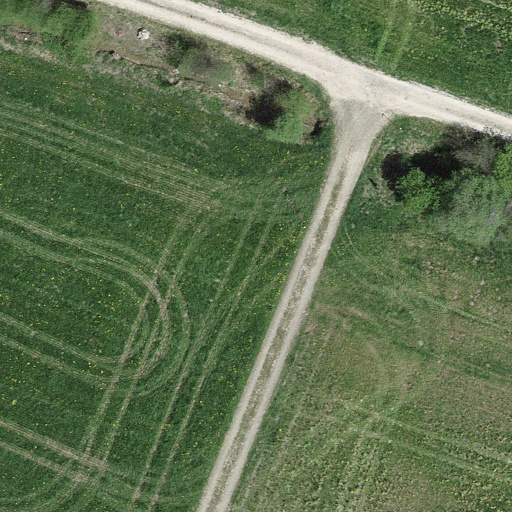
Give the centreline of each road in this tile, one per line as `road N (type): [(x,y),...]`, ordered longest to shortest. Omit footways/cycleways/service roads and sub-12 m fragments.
road 1 (track): [(375,86),(219,511)]
road 2 (track): [(144,0),(511,132)]
